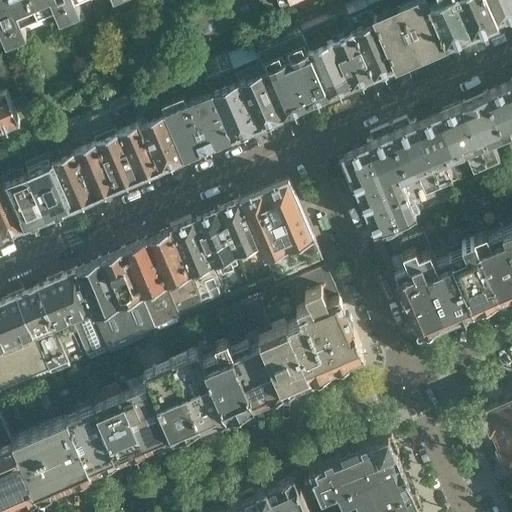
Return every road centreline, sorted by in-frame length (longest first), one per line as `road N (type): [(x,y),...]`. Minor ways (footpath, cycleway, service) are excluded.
road 1 (residential): [(304,138),(0,268)]
road 2 (residential): [(110,511),(410,384)]
road 3 (residential): [(410,384),(304,138)]
road 4 (residential): [(511,49),(304,138)]
road 5 (residential): [(465,511),(410,384)]
